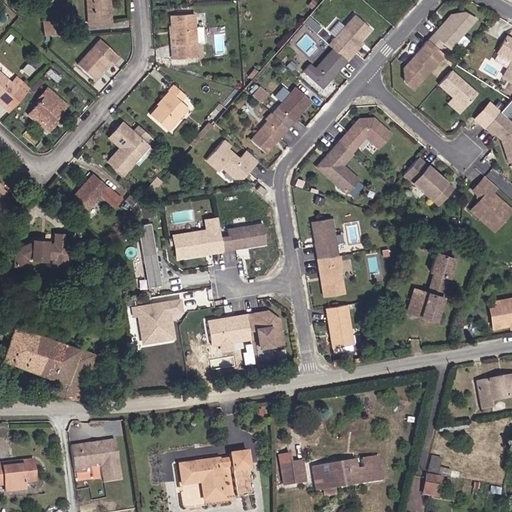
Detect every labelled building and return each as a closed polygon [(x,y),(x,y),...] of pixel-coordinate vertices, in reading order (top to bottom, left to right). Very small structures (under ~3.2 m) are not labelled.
[(109,9),(107,0),(86,0),(88,24),(103,23),(102,9),(109,9)] [(449,50),(476,19),(464,12),(453,14),(439,31),(438,29),(432,35),(442,43),(449,50)] [(203,43),(202,27),(194,28),(193,13),(169,15),(170,27),(168,27),(171,60),(197,57),(196,44),(201,43),(203,43)] [(439,31),(453,14),(449,15),(438,29),(439,31)] [(359,41),(369,30),(354,16),(327,45),(331,49),(345,61),(354,51),(352,49),(359,41)] [(54,35),(53,22),(42,23),(43,35),(54,35)] [(442,43),(432,35),(427,41),(437,49),(442,43)] [(511,40),(505,36),(496,53),(510,61),(502,76),(511,81),(511,40)] [(119,57),(99,40),(77,64),(93,79),(109,60),(113,64),(119,57)] [(354,51),(361,43),(359,41),(352,49),(354,51)] [(419,83),(444,55),(437,49),(427,41),(403,69),(419,83)] [(322,88),(345,61),(331,49),(314,69),(308,64),(302,71),(322,88)] [(49,78),(54,71),(50,69),(45,75),(49,78)] [(252,80),(258,72),(255,69),(248,76),(252,80)] [(419,83),(403,69),(404,83),(413,91),(419,83)] [(476,93),(450,70),(438,84),(464,107),(476,93)] [(10,82),(0,73),(0,105),(8,113),(24,94),(10,82)] [(29,88),(16,75),(10,82),(24,94),(29,88)] [(184,95),(172,84),(167,90),(168,91),(171,94),(158,109),(156,108),(150,115),(167,131),(187,108),(179,101),(184,95)] [(310,100),(294,86),(275,108),(291,122),(310,100)] [(47,100),(53,94),(46,88),(36,99),(39,101),(43,97),(47,100)] [(158,109),(171,94),(168,91),(155,106),(156,108),(158,109)] [(55,117),(65,105),(53,94),(47,100),(43,97),(39,101),(33,108),(28,114),(47,132),(53,125),(50,122),(55,117)] [(287,127),(270,113),(264,120),(266,121),(250,140),(265,153),(287,127)] [(511,125),(498,113),(484,128),(490,134),(492,133),(499,139),(508,163),(511,161),(511,125)] [(377,148),(390,133),(373,118),(358,119),(339,141),(351,152),(365,137),(377,148)] [(149,136),(137,125),(132,132),(121,122),(110,134),(122,144),(119,147),(107,161),(122,175),(133,162),(131,161),(146,144),(144,142),(149,136)] [(192,147),(211,125),(207,122),(189,143),(192,147)] [(122,144),(110,134),(108,137),(119,147),(122,144)] [(237,158),(226,148),(229,146),(222,140),(205,159),(218,170),(222,165),(225,167),(225,170),(233,178),(242,177),(252,166),(240,155),(237,158)] [(342,165),(352,154),(339,141),(333,148),(316,167),(346,193),(358,179),(342,165)] [(133,162),(147,146),(146,144),(131,161),(133,162)] [(252,166),(257,160),(245,150),(240,155),(252,166)] [(453,189),(417,158),(403,175),(438,205),(453,189)] [(274,179),(267,173),(263,177),(270,183),(274,179)] [(107,187),(92,174),(77,191),(79,193),(71,203),(83,214),(107,187)] [(511,210),(491,193),(496,187),(484,176),(472,190),(480,197),(470,210),(480,218),(484,213),(498,225),(511,210)] [(161,182),(156,177),(151,183),(156,188),(161,182)] [(71,203),(79,193),(77,191),(68,201),(71,203)] [(140,205),(129,195),(124,200),(135,210),(140,205)] [(498,225),(484,213),(480,218),(494,230),(498,225)] [(337,255),(331,218),(311,222),(313,238),(315,237),(315,240),(314,243),(317,259),(337,255)] [(161,284),(151,223),(137,225),(147,287),(161,284)] [(265,243),(261,223),(226,229),(227,236),(220,237),(222,250),(265,243)] [(206,230),(210,252),(222,250),(220,237),(218,228),(206,230)] [(176,258),(210,252),(206,230),(172,235),(176,258)] [(52,258),(53,251),(67,252),(68,235),(54,234),(53,244),(46,243),(46,241),(32,240),(32,242),(15,249),(14,266),(26,266),(26,259),(31,257),(31,259),(45,260),(45,258),(52,258)] [(66,268),(67,252),(53,251),(52,258),(52,267),(66,268)] [(435,321),(455,259),(435,253),(430,271),(433,273),(427,293),(414,289),(411,299),(424,303),(420,316),(435,321)] [(344,292),(339,267),(341,267),(339,255),(337,255),(317,259),(320,275),(322,277),(322,279),(320,280),(323,296),(344,292)] [(511,297),(493,301),(494,307),(498,328),(510,325),(511,324),(511,297)] [(420,316),(424,303),(411,299),(406,312),(420,316)] [(168,309),(167,301),(144,305),(145,313),(168,309)] [(173,337),(168,309),(145,313),(144,305),(132,307),(133,315),(137,314),(141,337),(147,341),(173,337)] [(351,345),(344,305),(325,308),(331,348),(351,345)] [(498,328),(494,307),(488,308),(492,329),(498,328)] [(280,329),(278,319),(267,311),(246,314),(249,330),(256,329),(259,347),(273,344),(279,336),(278,330),(280,329)] [(246,314),(207,321),(211,345),(250,338),(249,330),(246,314)] [(80,399),(92,361),(94,355),(90,353),(79,349),(30,332),(13,326),(2,359),(62,381),(57,399),(80,399)] [(282,343),(280,329),(278,330),(279,336),(273,344),(282,343)] [(511,396),(511,375),(477,382),(481,408),(490,407),(489,400),(511,396)] [(118,466),(114,439),(98,441),(97,443),(91,444),(89,442),(70,445),(74,472),(86,470),(89,467),(101,465),(104,468),(118,466)] [(251,495),(245,452),(229,454),(229,458),(230,467),(235,498),(251,495)] [(450,470),(438,467),(440,459),(431,456),(427,471),(448,477),(450,470)] [(380,479),(376,457),(362,460),(364,469),(355,470),(353,461),(311,468),(315,490),(380,479)] [(230,467),(229,458),(217,460),(219,468),(230,467)] [(34,481),(32,460),(16,462),(16,465),(1,467),(1,464),(0,463),(0,485),(3,485),(4,492),(24,489),(24,482),(34,481)] [(222,497),(219,468),(217,460),(178,465),(181,484),(200,481),(203,500),(222,497)] [(304,482),(301,462),(290,463),(293,484),(304,482)] [(293,484),(290,463),(280,465),(283,485),(293,484)] [(438,496),(440,477),(425,475),(422,494),(438,496)]
